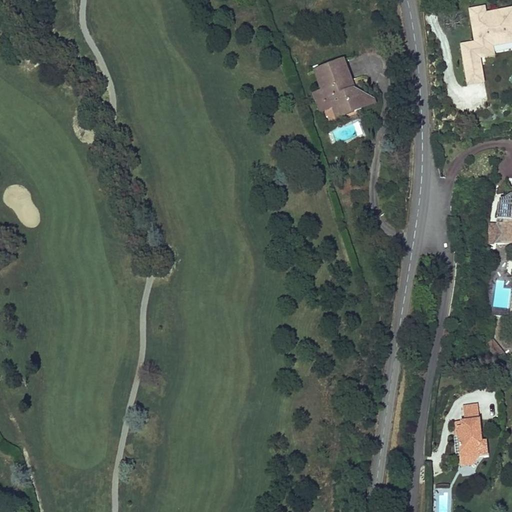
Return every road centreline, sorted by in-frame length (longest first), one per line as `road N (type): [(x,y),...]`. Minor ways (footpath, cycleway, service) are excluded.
road 1 (residential): [(414,232),(440,240),(447,259),(408,511)]
road 2 (tertiary): [(414,232),(372,511)]
road 3 (tertiary): [(407,0),(422,149),(414,232)]
